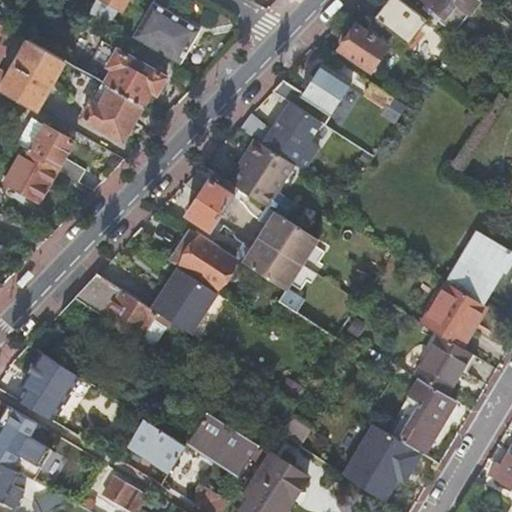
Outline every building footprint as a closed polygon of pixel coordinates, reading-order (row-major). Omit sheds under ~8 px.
[(127,0),(97,0),(90,13),(108,24),(114,16),(110,13),(114,6),(118,8),(122,10),(127,0)] [(388,0),(366,30),(389,45),(396,35),(409,44),(427,20),(400,0),(388,0)] [(479,0),(425,0),(445,17),(451,11),(460,18),(464,22),(481,1),(479,0)] [(201,31),(152,3),(132,38),(181,66),(201,31)] [(114,16),(118,8),(114,6),(110,13),(114,16)] [(439,23),(449,31),(460,18),(451,11),(445,17),(439,23)] [(0,60),(16,33),(0,23),(0,60)] [(389,47),(356,26),(339,52),(378,77),(382,71),(376,66),(389,47)] [(65,61),(29,40),(1,89),(5,91),(17,98),(37,109),(65,61)] [(111,87),(144,105),(152,91),(157,94),(166,77),(118,51),(109,67),(114,70),(106,84),(111,87)] [(321,123),(325,125),(352,85),(322,65),(303,94),(284,81),(273,92),(291,103),(321,123)] [(353,72),(348,69),(345,74),(349,77),(353,72)] [(102,82),(91,101),(101,107),(111,87),(106,84),(102,82)] [(364,97),(386,111),(394,98),(371,84),(364,97)] [(124,141),(144,105),(111,87),(101,107),(91,101),(82,118),(124,141)] [(386,111),(398,119),(406,106),(394,98),(386,111)] [(294,165),(300,169),(318,144),(310,139),(321,123),(291,103),(272,131),(249,118),(238,129),(255,140),(292,164),(294,165)] [(29,153),(45,126),(32,119),(17,146),(29,153)] [(58,171),(79,182),(86,171),(65,159),(74,143),(60,135),(56,132),(45,126),(29,153),(29,154),(58,171)] [(253,199),(266,207),(294,165),(292,164),(255,140),(245,156),(248,158),(242,167),(231,185),(238,189),(253,199)] [(39,203),(58,171),(29,154),(23,151),(5,184),(39,203)] [(248,158),(245,156),(239,165),(242,167),(248,158)] [(186,216),(210,232),(238,189),(231,185),(215,174),(186,216)] [(326,240),(281,212),(250,262),(293,290),(326,240)] [(236,261),(191,232),(172,262),(217,291),(236,261)] [(511,275),(511,252),(478,232),(448,283),(481,303),(501,269),(511,275)] [(227,300),(179,269),(152,310),(170,322),(177,325),(201,341),(227,300)] [(166,328),(170,322),(152,310),(97,275),(74,299),(139,341),(152,320),(166,328)] [(487,307),(481,303),(448,283),(423,324),(440,335),(461,347),(476,323),(477,323),(487,307)] [(153,350),(166,328),(152,320),(139,341),(153,350)] [(472,354),(461,347),(440,335),(415,376),(419,379),(447,396),(472,354)] [(72,372),(31,347),(7,389),(45,413),(54,395),(59,397),(72,372)] [(254,403),(281,420),(291,404),(264,387),(266,385),(254,378),(245,393),(257,400),(254,403)] [(456,401),(447,396),(419,379),(408,398),(412,400),(420,405),(400,439),(424,455),(456,401)] [(420,405),(412,400),(391,434),(400,439),(420,405)] [(38,425),(8,407),(0,419),(0,427),(3,429),(0,433),(0,439),(22,452),(38,425)] [(260,445),(257,443),(247,437),(208,413),(191,441),(242,473),(253,456),(260,445)] [(310,430),(287,414),(276,430),(287,438),(288,439),(300,446),(310,430)] [(187,446),(144,419),(133,437),(129,444),(171,472),(187,446)] [(391,434),(379,426),(348,474),(393,503),(424,455),(400,439),(391,434)] [(287,438),(276,430),(265,448),(263,450),(239,488),(251,496),(242,511),(243,511),(285,511),(308,478),(275,456),(287,438)] [(511,453),(511,452),(503,466),(495,478),(511,489),(511,453)] [(12,487),(20,473),(0,462),(0,501),(4,503),(5,502),(15,507),(23,493),(12,487)] [(490,476),(495,478),(503,466),(498,463),(490,476)] [(139,511),(148,499),(114,478),(104,496),(131,511),(139,511)] [(196,503),(210,511),(222,511),(229,503),(199,484),(196,489),(196,503)] [(51,511),(61,506),(65,498),(56,493),(32,504),(36,511),(51,511)] [(98,511),(103,504),(88,495),(81,507),(85,509),(90,511),(98,511)] [(81,507),(74,503),(65,498),(61,506),(51,511),(83,511),(85,509),(81,507)]
